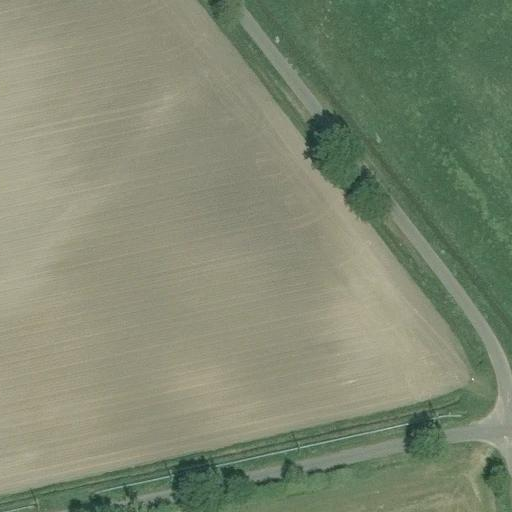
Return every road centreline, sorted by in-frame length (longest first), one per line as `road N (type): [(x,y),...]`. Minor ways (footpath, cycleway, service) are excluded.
road 1 (unclassified): [(222,0),(499,357),(508,430)]
road 2 (unclassified): [(508,430),(101,511)]
